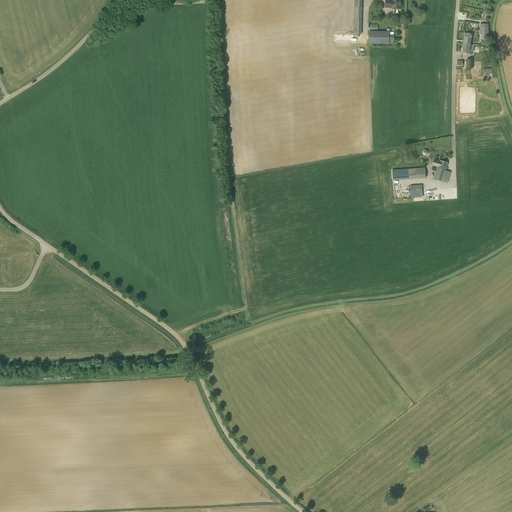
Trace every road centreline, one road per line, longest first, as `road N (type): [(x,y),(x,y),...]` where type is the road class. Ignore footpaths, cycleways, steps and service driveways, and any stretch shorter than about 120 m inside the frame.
road 1 (unclassified): [(302,511),(228,437),(175,334),(0,207)]
road 2 (unknown): [(458,0),(455,193)]
road 3 (unclassified): [(0,103),(76,47),(111,0)]
